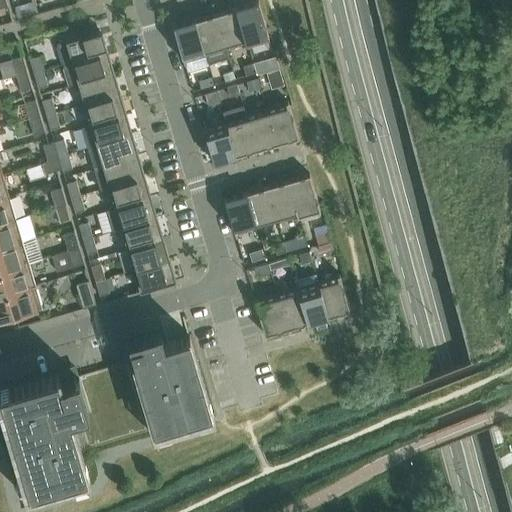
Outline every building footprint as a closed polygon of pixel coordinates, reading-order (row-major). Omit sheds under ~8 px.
[(270,36),(259,0),(258,0),(237,6),(248,43),(270,36)] [(247,43),(248,43),(237,6),(217,13),(230,57),(227,47),(247,42),(247,43)] [(209,63),(230,57),(217,13),(196,19),(206,54),(209,63)] [(185,61),(187,61),(187,59),(206,54),(196,19),(174,25),(185,61)] [(100,30),(58,43),(64,64),(107,52),(100,30)] [(70,85),(113,72),(107,52),(64,64),(70,85)] [(28,71),(23,55),(12,59),(17,75),(28,71)] [(44,70),(40,55),(30,58),(35,73),(44,70)] [(269,71),(280,67),(277,56),(266,60),(269,71)] [(261,60),(254,62),(257,72),(258,75),(260,74),(265,72),(261,60)] [(257,72),(254,62),(244,65),(247,75),(257,72)] [(272,88),(285,84),(281,69),(268,72),(272,88)] [(35,73),(39,88),(49,85),(44,70),(35,73)] [(21,90),(33,87),(28,71),(17,75),(21,90)] [(226,81),(236,78),(233,71),(224,73),(226,81)] [(70,85),(79,82),(85,103),(119,93),(113,72),(70,85)] [(215,84),(212,74),(201,78),(204,87),(215,84)] [(247,81),(250,91),(261,87),(258,77),(247,81)] [(227,86),(230,96),(240,93),(238,83),(227,86)] [(221,102),(217,89),(205,93),(209,105),(221,102)] [(92,124),(125,114),(119,93),(85,103),(92,124)] [(57,111),(52,97),(43,100),(47,114),(57,111)] [(36,99),(25,102),(30,118),(41,115),(36,99)] [(286,101),(287,102),(267,108),(278,143),(299,136),(289,100),(286,101)] [(244,105),(223,111),(226,120),(236,155),(257,149),(247,114),(244,105)] [(257,149),(278,143),(267,108),(247,114),(257,149)] [(47,114),(52,129),(61,126),(57,111),(47,114)] [(82,126),(88,147),(89,147),(131,134),(125,114),(92,124),(82,126)] [(30,118),(35,134),(46,131),(41,115),(30,118)] [(236,155),(226,120),(207,126),(206,125),(204,125),(214,161),(236,155)] [(95,168),(137,155),(131,134),(89,147),(95,168)] [(65,138),(55,141),(60,156),(69,153),(65,138)] [(49,143),(44,144),(48,160),(44,162),(60,157),(60,156),(55,141),(49,143)] [(63,168),(64,170),(74,167),(69,153),(60,156),(60,157),(63,168)] [(101,188),(110,186),(143,176),(137,155),(95,168),(101,188)] [(60,157),(44,162),(47,173),(57,170),(63,168),(60,157)] [(321,209),(310,173),(289,179),(299,215),(321,209)] [(0,198),(10,196),(4,174),(0,174),(0,198)] [(107,209),(149,197),(143,176),(110,186),(116,206),(107,209)] [(298,216),(299,215),(289,179),(268,185),(278,220),(298,214),(298,216)] [(81,194),(77,180),(67,182),(72,197),(81,194)] [(257,226),(278,220),(268,185),(247,191),(257,226)] [(62,187),(51,191),(56,206),(67,203),(62,187)] [(236,234),(238,233),(238,232),(257,226),(247,191),(225,198),(236,234)] [(72,197),(76,212),(86,209),(81,194),(72,197)] [(10,196),(0,198),(0,222),(17,218),(10,196)] [(113,230),(122,227),(156,217),(149,197),(107,209),(113,230)] [(56,206),(61,222),(72,219),(67,203),(56,206)] [(128,248),(162,238),(156,217),(122,227),(128,248)] [(0,246),(23,240),(17,218),(0,222),(0,246)] [(94,236),(89,221),(80,224),(84,238),(94,236)] [(75,231),(65,234),(69,250),(80,247),(75,231)] [(332,240),(329,231),(316,234),(319,244),(332,240)] [(84,238),(89,253),(98,250),(94,236),(84,238)] [(307,244),(305,237),(293,241),(295,248),(307,244)] [(162,238),(128,248),(135,269),(168,259),(162,238)] [(23,240),(0,246),(0,270),(30,262),(23,240)] [(321,253),(334,249),(332,240),(319,244),(321,253)] [(287,250),(284,241),(274,244),(277,253),(287,250)] [(80,247),(69,250),(53,255),(57,270),(85,262),(80,247)] [(250,252),(252,260),(265,257),(263,248),(250,252)] [(299,253),(302,263),(312,260),(310,250),(299,253)] [(269,262),(271,269),(291,263),(289,256),(269,262)] [(135,269),(141,290),(174,280),(168,259),(135,269)] [(0,294),(36,283),(30,262),(0,270),(0,294)] [(106,277),(102,262),(92,265),(96,280),(106,277)] [(255,266),(258,274),(271,271),(268,262),(255,266)] [(337,273),(338,275),(319,280),(329,315),(351,309),(340,273),(337,273)] [(101,295),(110,292),(106,277),(96,280),(101,295)] [(90,279),(77,283),(84,307),(97,304),(90,279)] [(319,280),(298,286),(308,321),(329,315),(319,280)] [(0,319),(43,306),(36,283),(0,294),(0,319)] [(287,327),(308,321),(298,286),(277,293),(287,327)] [(257,297),(255,298),(266,334),(287,327),(277,293),(258,298),(257,297)] [(216,420),(190,334),(188,335),(165,341),(162,329),(132,338),(121,341),(125,353),(127,360),(88,372),(80,375),(77,368),(72,370),(59,373),(0,390),(0,406),(6,405),(26,474),(17,477),(21,492),(74,476),(77,486),(91,482),(82,449),(95,445),(146,430),(149,429),(155,427),(158,437),(173,432),(170,423),(198,415),(201,424),(216,420)]
